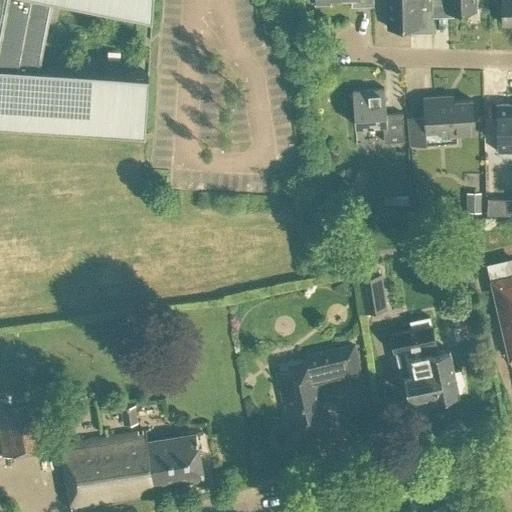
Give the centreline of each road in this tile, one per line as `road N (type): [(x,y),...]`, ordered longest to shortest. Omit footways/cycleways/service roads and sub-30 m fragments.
road 1 (tertiary): [(293,503),(511,450)]
road 2 (residential): [(345,55),(511,60)]
